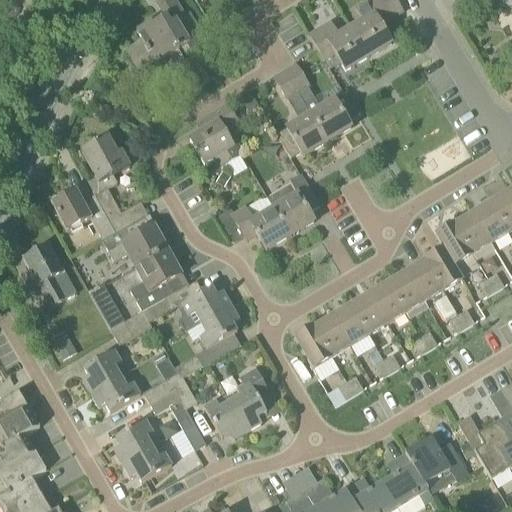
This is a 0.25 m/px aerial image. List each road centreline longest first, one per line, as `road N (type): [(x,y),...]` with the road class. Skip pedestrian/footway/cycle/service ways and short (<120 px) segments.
road 1 (residential): [(273,324),(238,265),(196,243),(156,175),(162,137),(279,65),(253,21),(289,0)]
road 2 (tertiary): [(0,206),(101,0)]
road 3 (residential): [(115,511),(0,314)]
road 4 (residential): [(318,449),(370,440),(511,354)]
road 5 (residential): [(511,147),(418,0)]
road 6 (residential): [(163,511),(239,474),(318,449)]
road 7 (residential): [(511,148),(406,213),(389,248)]
road 8 (residential): [(389,248),(273,324)]
road 9 (residential): [(318,449),(270,346),(273,324)]
